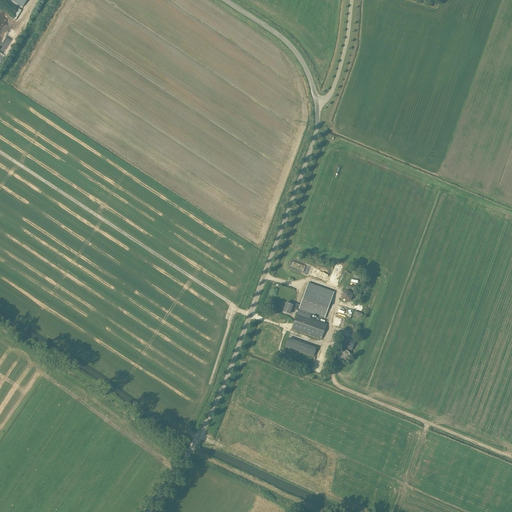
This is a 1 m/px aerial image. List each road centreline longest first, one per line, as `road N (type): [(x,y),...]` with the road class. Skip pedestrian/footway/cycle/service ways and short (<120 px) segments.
road 1 (unclassified): [(148,511),(224,382),(315,133),(316,102)]
road 2 (track): [(189,450),(0,320)]
road 3 (unclassified): [(316,102),(294,50),(222,0)]
